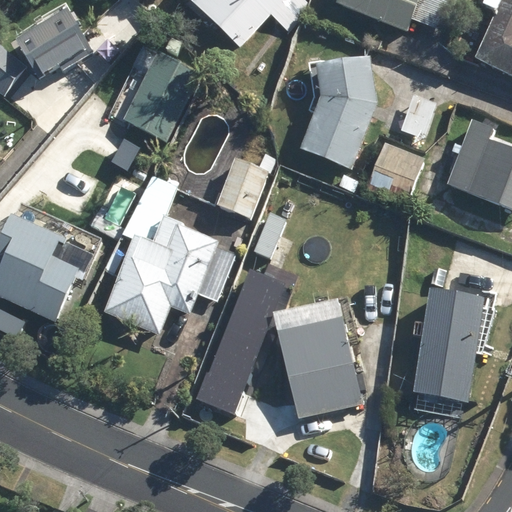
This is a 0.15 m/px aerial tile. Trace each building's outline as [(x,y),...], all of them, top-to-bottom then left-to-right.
[(209,0),(197,14),(242,55),(272,22),(287,35),(309,11),(296,0),(209,0)] [(344,0),(340,15),(409,40),(414,26),(446,37),(457,4),(445,0),(344,0)] [(511,0),(508,0),(478,68),(511,82),(511,0)] [(18,51),(39,89),(92,59),(70,21),(18,51)] [(0,100),(4,103),(27,74),(0,51),(0,100)] [(301,158),(353,177),(377,112),(373,67),(318,74),(321,106),(301,158)] [(427,141),(440,107),(415,98),(403,132),(427,141)] [(450,193),(511,216),(511,155),(491,148),(496,136),(475,128),(450,193)] [(368,198),(407,213),(426,164),(387,150),(368,198)] [(258,172),(270,176),(275,163),(263,159),(258,172)] [(218,215),(252,227),(270,179),(237,168),(218,215)] [(81,243),(106,255),(118,230),(93,218),(81,243)] [(0,304),(56,330),(78,280),(53,268),(60,252),(11,230),(0,253),(0,304)] [(107,322),(160,344),(172,315),(190,323),(220,252),(178,234),(168,259),(138,247),(107,322)] [(434,302),(417,402),(469,411),(487,310),(434,302)] [(281,342),(302,427),(363,412),(343,327),(281,342)]
